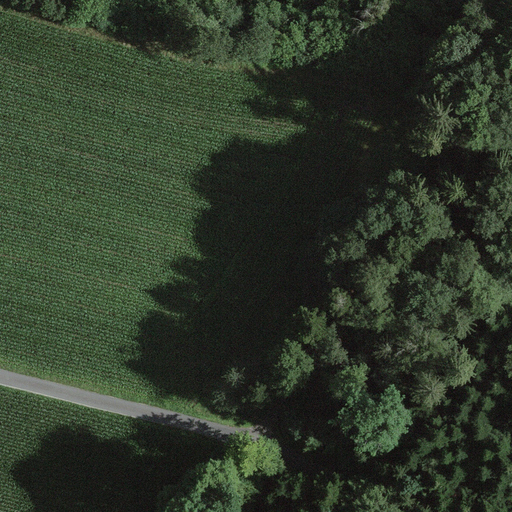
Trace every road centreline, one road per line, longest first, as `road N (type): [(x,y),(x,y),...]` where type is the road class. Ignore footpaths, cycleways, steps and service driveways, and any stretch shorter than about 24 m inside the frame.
road 1 (unclassified): [(0,373),(265,443)]
road 2 (residential): [(395,511),(265,443)]
